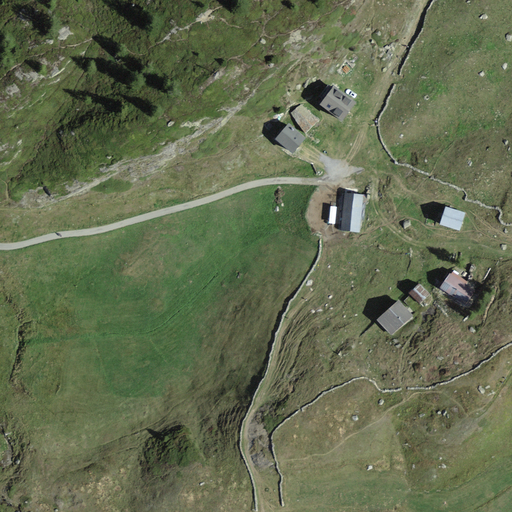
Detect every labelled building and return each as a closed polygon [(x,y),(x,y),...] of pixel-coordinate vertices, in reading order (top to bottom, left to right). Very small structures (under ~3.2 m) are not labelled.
[(347,105),(326,89),(313,106),(334,122),(347,105)] [(317,120),(301,104),(292,114),(305,133),(317,120)] [(304,138),(288,125),(277,139),(293,152),(304,138)] [(365,196),(345,194),(341,231),(362,233),(365,196)] [(464,213),(443,207),(437,226),(458,232),(464,213)] [(479,291),(450,273),(440,289),(469,307),(479,291)] [(420,283),(410,294),(422,305),(432,295),(420,283)] [(400,301),(378,321),(393,336),(414,316),(400,301)]
